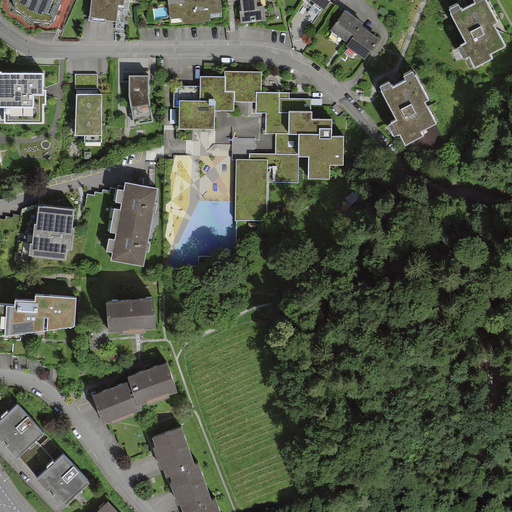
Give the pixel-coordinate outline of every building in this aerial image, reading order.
[(29,21),(48,21),(56,0),(14,0),(14,6),(29,21)] [(91,0),(90,16),(117,19),(119,3),(126,3),(126,0),(91,0)] [(241,19),(266,17),(265,2),(257,2),(256,0),(167,0),(169,16),(183,15),(184,20),(212,18),(211,10),(223,9),(221,0),(239,0),(240,7),(241,19)] [(489,0),(471,0),(452,11),(467,40),(461,43),(472,65),(491,55),(489,52),(506,43),(495,21),(499,19),(489,0)] [(367,56),(382,33),(378,30),(363,21),(365,17),(358,12),(346,5),(333,26),(352,38),(348,44),(367,56)] [(310,180),(332,180),(332,162),(345,161),(345,131),(333,131),(333,113),(313,113),(313,98),(290,98),(290,91),(263,91),(263,69),(222,69),(222,74),(200,74),(200,85),(173,85),(173,106),(179,106),(179,126),(214,126),(214,110),(235,110),(235,101),(251,101),(251,119),(260,119),(260,135),(276,135),(276,153),(250,153),(250,158),(235,158),(235,221),(267,221),(267,183),(298,183),(298,154),(310,154),(310,180)] [(431,96),(417,69),(381,88),(397,118),(390,121),(396,133),(400,132),(406,143),(423,135),(421,129),(438,121),(426,98),(431,96)] [(1,72),(0,72),(0,108),(4,108),(4,124),(44,124),(44,106),(46,106),(46,90),(44,90),(44,73),(1,73),(1,72)] [(75,74),(76,89),(98,89),(97,74),(75,74)] [(149,76),(130,76),(129,96),(134,125),(152,121),(148,94),(149,76)] [(102,142),(102,95),(76,95),(75,136),(85,136),(84,143),(102,142)] [(157,183),(123,178),(110,258),(144,264),(157,183)] [(70,246),(75,204),(38,199),(36,218),(35,218),(32,239),(30,238),(29,251),(66,256),(67,245),(70,246)] [(10,302),(8,329),(72,323),(74,294),(32,291),(32,297),(10,295),(10,302)] [(154,326),(152,292),(103,295),(104,329),(154,326)] [(0,329),(8,329),(10,302),(0,300),(0,329)] [(138,405),(178,390),(167,361),(125,376),(138,405)] [(125,376),(89,389),(100,419),(138,405),(125,376)] [(52,457),(34,437),(39,433),(14,404),(0,415),(0,435),(16,453),(35,473),(52,457)] [(180,424),(151,434),(163,470),(167,469),(192,461),(180,424)] [(36,474),(64,504),(90,480),(62,450),(36,474)] [(192,461),(167,469),(179,507),(184,505),(209,497),(196,459),(192,461)] [(218,511),(213,495),(209,497),(184,505),(186,511),(218,511)] [(89,511),(118,511),(105,498),(89,511)]
